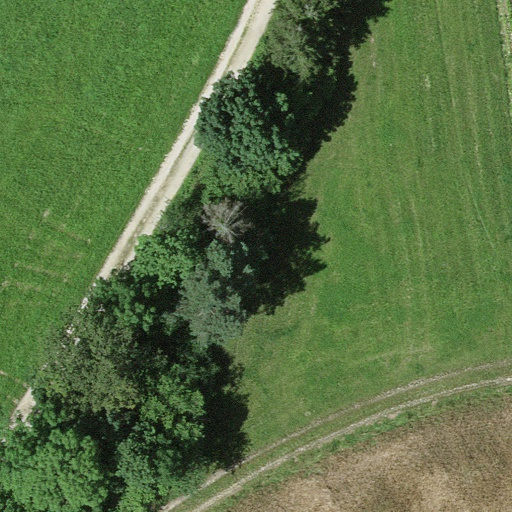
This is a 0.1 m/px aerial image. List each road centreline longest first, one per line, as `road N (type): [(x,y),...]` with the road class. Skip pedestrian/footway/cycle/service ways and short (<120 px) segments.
road 1 (track): [(0,465),(44,401),(262,0)]
road 2 (track): [(173,511),(261,456),(447,381),(511,370)]
